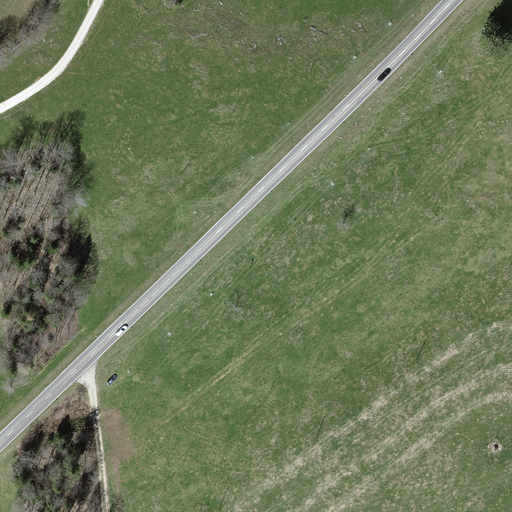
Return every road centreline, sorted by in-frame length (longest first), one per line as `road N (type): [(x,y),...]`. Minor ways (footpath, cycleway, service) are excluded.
road 1 (primary): [(454,0),(0,441)]
road 2 (track): [(0,109),(62,65),(98,0)]
